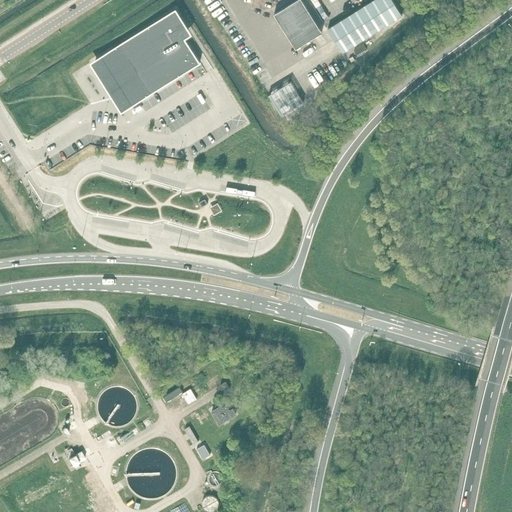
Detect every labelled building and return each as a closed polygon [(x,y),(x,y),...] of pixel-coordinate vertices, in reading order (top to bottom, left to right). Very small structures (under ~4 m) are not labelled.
[(302,0),(296,0),(274,14),(296,48),(322,32),(302,0)] [(322,0),(318,0),(311,5),(319,16),(328,9),(322,0)] [(343,52),(403,15),(393,0),(373,0),(328,28),(343,52)] [(123,102),(127,109),(200,63),(177,26),(184,22),(176,9),(96,59),(117,93),(116,93),(116,94),(115,94),(115,95),(114,96),(114,97),(114,98),(114,99),(115,99),(115,100),(115,101),(116,101),(116,102),(117,102),(118,103),(119,103),(120,103),(121,103),(122,103),(122,102),(123,102)] [(269,95),(282,115),(304,102),(291,81),(269,95)] [(196,93),(158,115),(168,132),(175,128),(176,128),(207,110),(196,93)] [(90,120),(101,122),(102,114),(91,112),(90,120)] [(205,199),(199,202),(202,207),(208,204),(205,199)] [(222,211),(218,203),(209,207),(214,216),(222,211)] [(225,392),(230,389),(226,382),(221,385),(225,392)] [(220,424),(236,414),(233,409),(225,413),(221,406),(219,407),(215,408),(216,409),(212,411),(220,424)] [(64,430),(72,427),(70,420),(62,423),(64,430)] [(186,429),(185,430),(187,434),(193,445),(199,442),(190,427),(186,429)] [(112,436),(114,442),(130,436),(128,430),(112,436)] [(204,444),(197,449),(203,459),(210,455),(204,444)] [(75,454),(69,458),(73,465),(76,470),(80,467),(78,463),(85,458),(81,451),(75,454)] [(205,492),(195,502),(205,511),(215,501),(205,492)]
